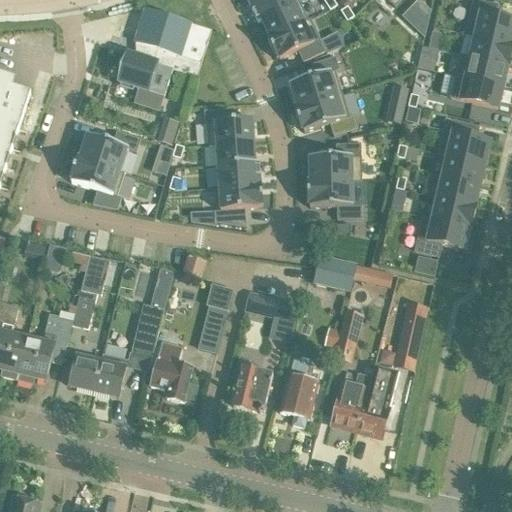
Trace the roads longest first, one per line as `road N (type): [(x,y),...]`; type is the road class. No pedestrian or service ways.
road 1 (residential): [(67,1),(76,66),(44,175),(49,199),(100,221),(248,246),(267,242),(283,221),(283,158),(270,107),(217,0)]
road 2 (residential): [(448,511),(511,238)]
road 3 (residential): [(354,511),(148,464)]
road 4 (residential): [(148,464),(0,430)]
